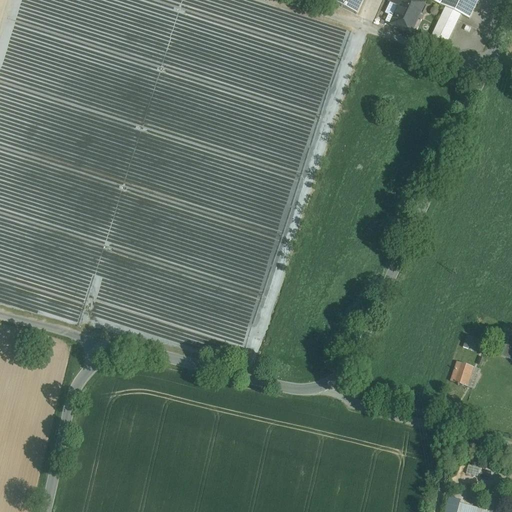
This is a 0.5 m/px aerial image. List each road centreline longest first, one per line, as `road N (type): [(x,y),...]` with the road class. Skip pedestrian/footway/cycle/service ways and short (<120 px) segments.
road 1 (tertiary): [(321,386),(345,375),(359,356),(483,73)]
road 2 (tertiary): [(111,355),(146,352),(287,390),(321,386)]
road 3 (unclassified): [(511,445),(347,402),(321,386)]
road 4 (unclassified): [(483,73),(306,8)]
road 5 (tertiary): [(45,511),(74,384),(111,355)]
